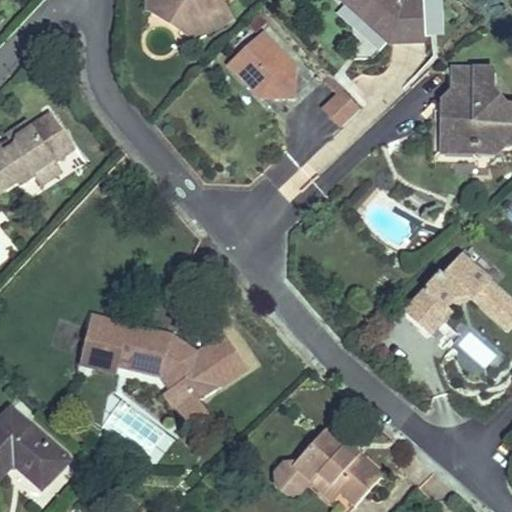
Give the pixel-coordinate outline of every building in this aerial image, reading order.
[(149,0),(149,6),(148,10),(170,11),(183,19),(193,39),(232,19),(221,0),(149,0)] [(348,0),(392,39),(425,37),(423,0),(348,0)] [(170,11),(148,10),(193,39),(183,19),(170,11)] [(264,35),(230,66),(261,99),(294,99),(295,68),(264,35)] [(455,71),(454,92),(454,120),(444,120),(444,154),(481,154),(481,142),(508,142),(511,142),(511,110),(505,111),(491,96),(491,71),(455,71)] [(339,96),(343,92),(329,78),(325,82),(339,96)] [(339,96),(325,110),(343,127),(361,110),(343,92),(339,96)] [(454,120),(454,92),(444,102),(444,120),(454,120)] [(52,158),(55,163),(75,150),(52,114),(32,127),(37,134),(47,127),(54,129),(64,143),(62,151),(52,158)] [(6,136),(10,142),(0,149),(4,154),(14,147),(16,138),(32,127),(28,122),(6,136)] [(34,177),(55,163),(52,158),(62,151),(64,143),(54,129),(47,127),(37,134),(32,127),(16,138),(14,147),(4,154),(0,149),(0,148),(0,199),(19,187),(22,191),(37,181),(34,177)] [(481,142),(481,154),(496,154),(508,142),(481,142)] [(34,177),(37,181),(41,188),(63,173),(55,163),(34,177)] [(511,325),(511,300),(463,257),(444,278),(440,275),(405,314),(426,333),(447,310),(451,305),(456,299),(468,297),(490,316),(493,313),(510,328),(511,325)] [(432,338),(452,315),(447,310),(426,333),(432,338)] [(507,332),(510,328),(493,313),(490,316),(507,332)] [(172,336),(92,317),(81,359),(118,368),(161,379),(170,392),(183,413),(196,404),(198,403),(216,391),(211,382),(219,377),(225,385),(248,370),(225,335),(197,353),(172,336)] [(487,370),(499,353),(466,330),(454,346),(487,370)] [(81,359),(80,367),(117,375),(118,368),(81,359)] [(216,391),(225,385),(219,377),(211,382),(216,391)] [(198,403),(196,404),(183,413),(170,392),(163,396),(187,432),(208,417),(198,403)] [(42,489),(67,461),(12,410),(0,423),(0,477),(10,467),(18,466),(42,489)] [(355,461),(360,456),(329,428),(325,433),(355,461)] [(355,509),(383,477),(360,456),(355,461),(325,433),(296,465),(285,466),(276,475),(276,487),(286,496),(298,495),(309,483),(310,485),(308,487),(333,510),(343,499),(355,509)]
